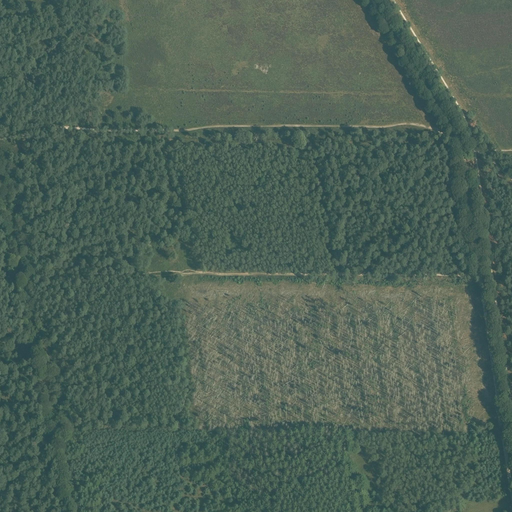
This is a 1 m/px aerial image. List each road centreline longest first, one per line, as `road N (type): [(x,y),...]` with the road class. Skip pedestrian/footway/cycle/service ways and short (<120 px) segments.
road 1 (track): [(0,140),(62,127),(403,123),(456,138)]
road 2 (track): [(479,274),(205,273)]
road 3 (track): [(511,494),(479,274)]
road 4 (track): [(372,0),(456,138)]
road 5 (track): [(479,274),(456,138)]
